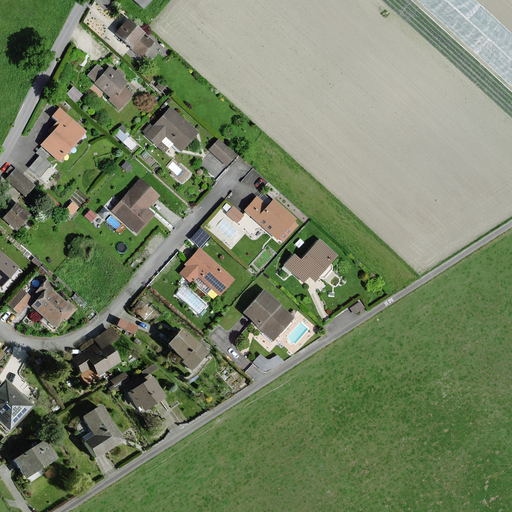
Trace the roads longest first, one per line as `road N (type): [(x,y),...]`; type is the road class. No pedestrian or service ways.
road 1 (unclassified): [(62,511),(511,223)]
road 2 (residential): [(0,329),(47,344),(82,336),(244,164)]
road 3 (residential): [(84,0),(0,162)]
